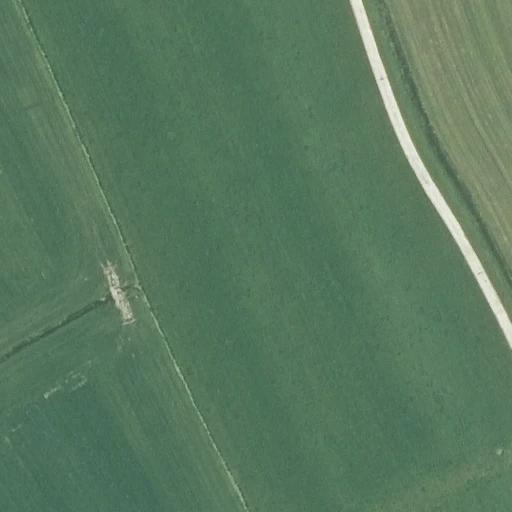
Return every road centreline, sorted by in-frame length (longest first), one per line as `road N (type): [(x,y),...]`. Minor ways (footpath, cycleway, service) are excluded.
road 1 (track): [(0,43),(127,318),(119,331),(0,401)]
road 2 (track): [(511,339),(406,150),(355,0)]
